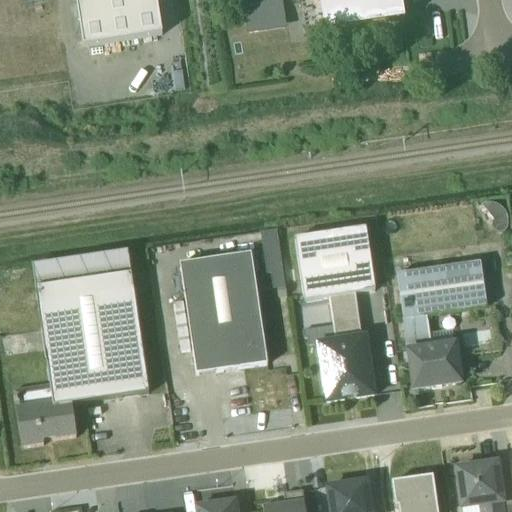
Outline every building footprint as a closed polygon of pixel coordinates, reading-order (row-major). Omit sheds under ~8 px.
[(73,0),(81,46),(162,34),(157,0),(73,0)] [(297,0),(306,46),(335,40),(412,29),(411,14),(408,0),(297,0)] [(369,235),(294,246),(302,307),(327,304),(333,342),(316,345),(325,406),(376,399),(367,337),(360,338),(355,300),(378,296),(369,235)] [(418,275),(396,278),(410,393),(459,387),(454,345),(429,349),(425,320),(486,312),(480,267),(462,269),(460,253),(416,258),(418,275)] [(144,398),(125,261),(31,274),(39,332),(47,391),(12,395),(20,452),(42,449),(42,445),(76,440),(72,408),(144,398)] [(266,372),(249,262),(179,273),(195,382),(266,372)] [(502,511),(496,467),(455,473),(460,511),(502,511)] [(434,511),(429,480),(390,486),(393,510),(396,510),(396,511),(434,511)] [(369,511),(366,485),(326,491),(329,511),(369,511)] [(304,511),(302,494),(282,497),(284,507),(262,509),(262,511),(304,511)]
